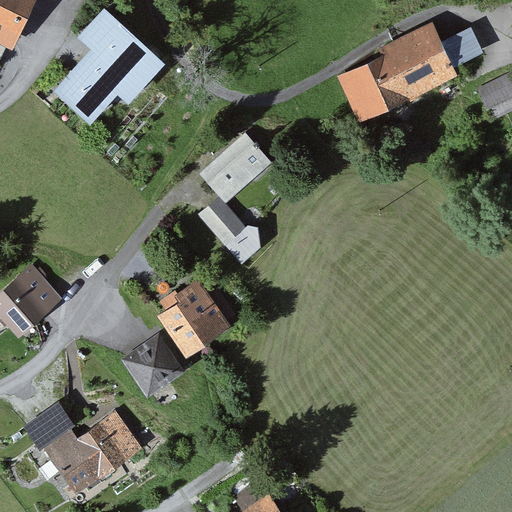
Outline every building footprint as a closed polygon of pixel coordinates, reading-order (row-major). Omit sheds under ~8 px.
[(0,0),(0,54),(4,56),(27,0),(0,0)] [(141,109),(181,70),(120,8),(91,36),(105,50),(69,86),(107,125),(133,100),(141,109)] [(428,28),(335,79),(360,123),(478,58),(464,32),(438,46),(428,28)] [(511,71),(479,87),(489,108),(511,97),(511,71)] [(197,177),(220,205),(266,166),(242,138),(197,177)] [(196,216),(220,247),(238,233),(214,203),(196,216)] [(0,297),(0,325),(11,339),(58,300),(32,270),(0,297)] [(146,312),(176,359),(219,332),(190,285),(146,312)] [(177,372),(150,335),(111,362),(138,400),(177,372)] [(42,461),(66,496),(134,449),(111,415),(42,461)] [(268,511),(261,500),(241,511),(268,511)]
